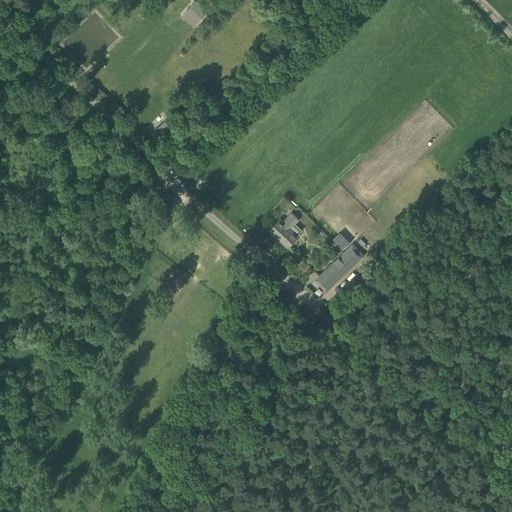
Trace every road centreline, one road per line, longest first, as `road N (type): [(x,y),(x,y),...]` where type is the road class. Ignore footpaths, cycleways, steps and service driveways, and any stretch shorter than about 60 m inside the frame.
road 1 (unclassified): [(311,296),(0,15)]
road 2 (track): [(341,319),(511,453)]
